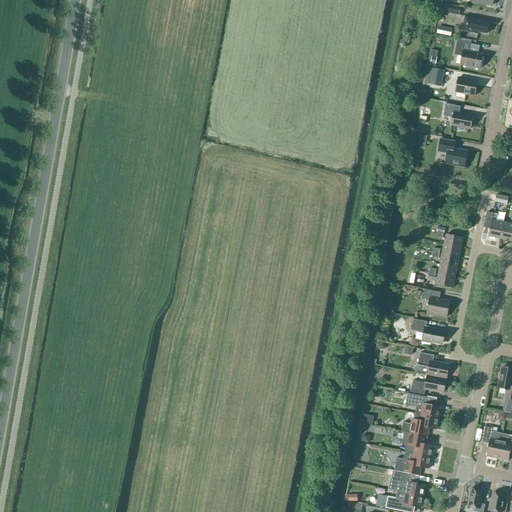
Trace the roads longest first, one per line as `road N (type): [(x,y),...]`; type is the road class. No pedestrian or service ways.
road 1 (secondary): [(0,429),(74,0)]
road 2 (residential): [(485,366),(458,359),(456,349),(474,248)]
